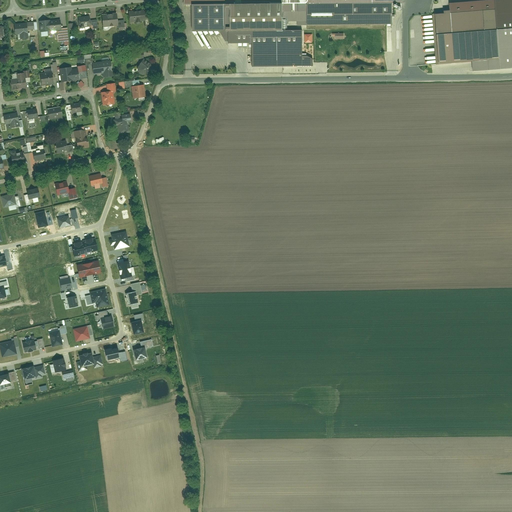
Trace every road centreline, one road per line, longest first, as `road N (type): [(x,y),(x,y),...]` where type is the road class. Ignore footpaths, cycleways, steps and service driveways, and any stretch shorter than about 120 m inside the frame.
road 1 (track): [(135,150),(197,450),(197,511)]
road 2 (residential): [(160,81),(406,78)]
road 3 (residential): [(0,365),(125,337),(112,281)]
road 4 (residential): [(0,104),(87,92),(102,158)]
road 5 (residential): [(14,12),(146,0)]
